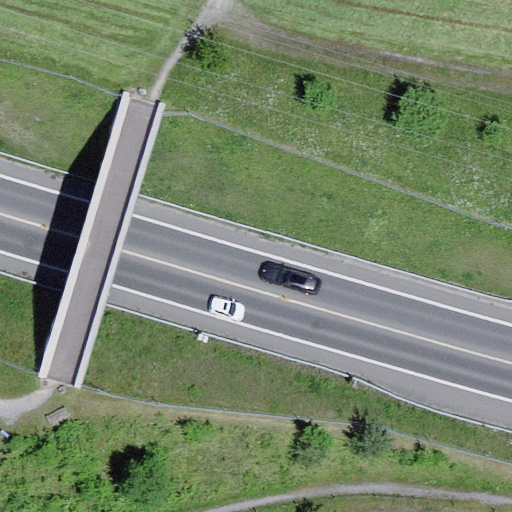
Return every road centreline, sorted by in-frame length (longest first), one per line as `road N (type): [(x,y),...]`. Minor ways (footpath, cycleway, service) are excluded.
road 1 (trunk): [(511,368),(0,224)]
road 2 (track): [(221,0),(148,99),(65,380)]
road 3 (track): [(226,0),(239,24),(307,48),(511,86)]
